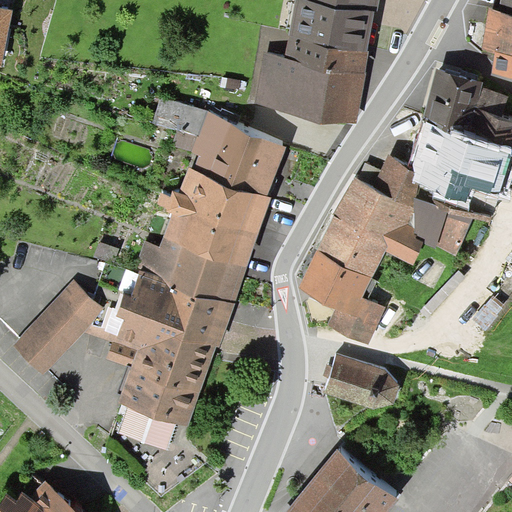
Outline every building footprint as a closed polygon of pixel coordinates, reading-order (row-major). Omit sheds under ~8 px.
[(335,0),(297,0),(291,33),(359,46),(367,6),(335,0)] [(511,0),(501,0),(499,11),(511,13),(511,0)] [(0,56),(9,9),(0,7),(0,56)] [(499,11),(493,47),(511,50),(511,13),(499,11)] [(265,61),(264,60),(257,102),(346,119),(359,46),(291,33),(286,57),(266,53),(265,61)] [(511,50),(493,47),(492,50),(496,51),(494,66),(500,70),(511,71),(511,50)] [(437,70),(425,116),(464,128),(475,86),(476,82),(437,70)] [(475,86),(464,128),(491,140),(511,146),(511,117),(497,112),(504,97),(475,86)] [(201,170),(227,179),(247,128),(207,111),(159,97),(151,122),(177,130),(172,143),(194,149),(207,154),(205,158),(198,156),(193,168),(201,170)] [(412,202),(413,229),(413,235),(418,237),(452,253),(470,211),(503,220),(507,203),(511,204),(511,185),(480,176),(491,140),(464,128),(425,116),(419,132),(438,139),(433,156),(419,204),(412,202)] [(261,191),(280,141),(247,128),(227,179),(261,191)] [(385,172),(378,188),(411,202),(417,171),(392,156),(385,172)] [(160,191),(159,194),(249,225),(261,191),(227,179),(201,170),(193,168),(184,193),(177,190),(173,191),(169,194),(160,191)] [(355,177),(319,248),(365,273),(382,240),(388,244),(386,249),(408,258),(413,246),(418,237),(413,235),(413,229),(401,224),(411,202),(378,188),(355,177)] [(146,245),(136,272),(223,298),(249,225),(159,194),(156,201),(169,205),(174,209),(179,209),(169,235),(165,233),(159,250),(146,245)] [(113,251),(97,245),(93,255),(110,261),(113,251)] [(367,293),(375,278),(365,273),(319,248),(302,282),(341,301),(330,323),(360,337),(376,303),(362,296),(364,291),(367,293)] [(115,333),(200,362),(223,298),(136,272),(115,333)] [(84,322),(91,300),(83,297),(71,286),(16,344),(40,367),(83,321),(84,322)] [(182,415),(200,362),(115,333),(106,357),(134,367),(123,395),(182,415)] [(383,369),(333,354),(323,388),(372,403),(390,399),(395,382),(383,369)] [(377,511),(394,492),(339,447),(286,511),(377,511)] [(81,511),(79,510),(80,504),(73,500),(68,502),(44,484),(30,503),(18,494),(4,511),(81,511)]
